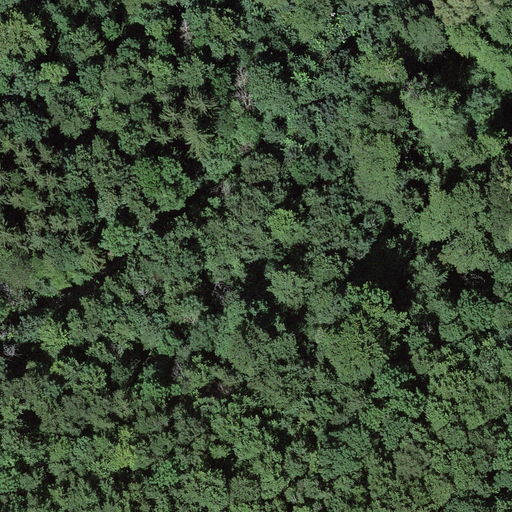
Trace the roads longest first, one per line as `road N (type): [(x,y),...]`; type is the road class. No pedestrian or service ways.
road 1 (track): [(381,0),(253,149),(105,280)]
road 2 (track): [(105,280),(0,341)]
